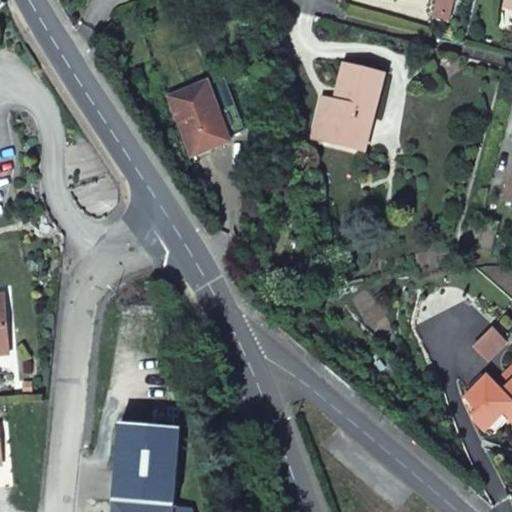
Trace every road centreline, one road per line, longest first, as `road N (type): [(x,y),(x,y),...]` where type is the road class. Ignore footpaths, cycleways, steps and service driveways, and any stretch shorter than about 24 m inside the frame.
road 1 (residential): [(60,511),(80,296),(178,235)]
road 2 (residential): [(178,235),(31,0)]
road 3 (residential): [(247,360),(267,357),(308,384),(455,511)]
road 4 (residential): [(306,511),(247,360)]
road 5 (residential): [(247,360),(178,235)]
